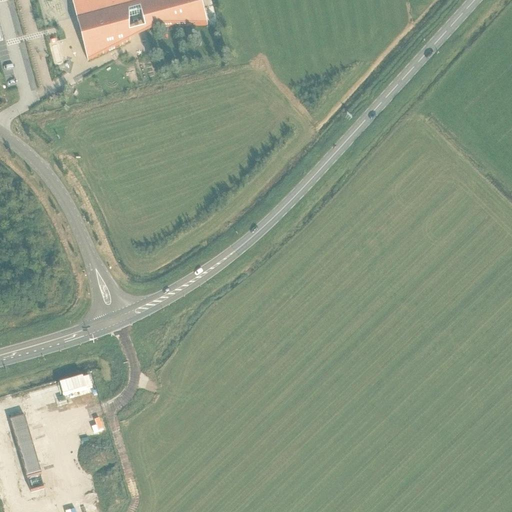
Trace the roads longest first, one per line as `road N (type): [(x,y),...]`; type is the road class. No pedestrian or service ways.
road 1 (secondary): [(244,243),(473,0)]
road 2 (tertiary): [(94,265),(53,182),(0,131)]
road 3 (secondary): [(127,321),(187,289),(244,243)]
road 4 (secondary): [(244,243),(123,311)]
